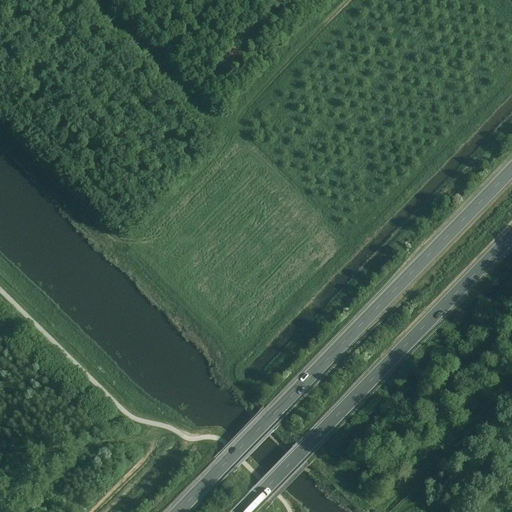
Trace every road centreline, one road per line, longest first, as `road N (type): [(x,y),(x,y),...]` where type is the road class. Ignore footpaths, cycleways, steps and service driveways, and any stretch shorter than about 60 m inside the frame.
road 1 (trunk): [(511,170),(177,511)]
road 2 (trunk): [(242,511),(511,235)]
road 3 (track): [(170,429),(0,465)]
road 4 (track): [(397,511),(511,396)]
